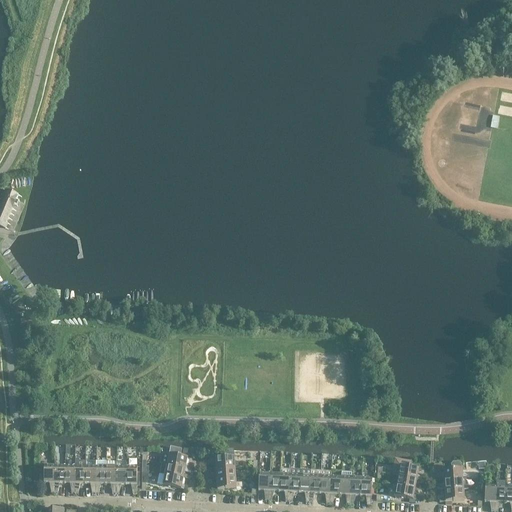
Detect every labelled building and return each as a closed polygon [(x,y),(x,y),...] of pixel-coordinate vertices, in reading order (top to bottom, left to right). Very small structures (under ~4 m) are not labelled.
[(498,128),(500,116),(494,115),(492,127),(498,128)] [(9,225),(7,224),(18,196),(6,191),(0,204),(0,205),(1,206),(0,208),(0,227),(7,230),(9,225)] [(43,312),(46,304),(36,301),(34,309),(43,312)] [(167,466),(191,471),(192,468),(191,467),(186,466),(188,460),(180,458),(181,452),(170,450),(167,466)] [(210,468),(210,471),(235,469),(234,451),(223,452),(223,459),(215,460),(216,467),(211,467),(210,468)] [(398,478),(423,482),(423,479),(422,478),(417,477),(419,471),(410,469),(411,463),(395,460),(392,476),(398,478)] [(101,485),(106,485),(106,462),(96,462),(96,467),(95,495),(99,495),(101,485)] [(112,495),(116,495),(116,468),(116,463),(106,462),(106,485),(111,485),(112,495)] [(80,485),(85,485),(85,467),(86,463),(75,463),(75,467),(75,495),(79,495),(80,485)] [(438,483),(463,481),(462,470),(460,470),(460,465),(458,464),(453,464),(450,467),(450,471),(443,472),(444,479),(439,479),(438,480),(438,483)] [(162,465),(160,475),(165,476),(183,480),(185,473),(190,474),(191,474),(191,471),(167,466),(162,465)] [(54,494),(55,467),(44,466),(44,476),(39,476),(39,484),(50,484),(51,494),(54,494)] [(60,484),(65,484),(65,467),(55,467),(54,494),(58,494),(60,484)] [(75,495),(75,467),(65,467),(65,484),(70,485),(71,494),(75,495)] [(92,495),(95,495),(96,467),(85,467),(85,485),(90,485),(92,495)] [(121,485),(126,486),(126,468),(116,468),(116,495),(119,495),(121,485)] [(137,496),(137,492),(137,468),(126,468),(126,486),(131,486),(133,496),(137,496)] [(216,474),(217,480),(236,479),(235,469),(210,471),(210,473),(211,474),(216,474)] [(285,503),(288,503),(289,503),(290,470),(280,470),(280,475),(279,493),(284,493),(285,503)] [(294,493),(300,494),(301,471),(290,470),(289,503),(292,503),(294,493)] [(309,504),(311,476),(311,471),(301,471),(300,494),(305,494),(306,504),(309,504)] [(315,494),(320,495),(321,472),(311,471),(311,476),(309,504),(313,504),(315,494)] [(330,505),(331,477),(331,472),(321,472),(320,495),(325,495),(326,505),(330,505)] [(265,502),(268,502),(270,474),(259,474),(258,491),(264,492),(265,502)] [(274,492),(279,493),(280,475),(270,474),(268,502),(272,502),(274,492)] [(182,486),(183,480),(165,476),(163,486),(187,491),(188,488),(187,487),(182,486)] [(335,495),(340,496),(341,478),(331,477),(330,505),(333,505),(335,495)] [(346,506),(350,506),(351,478),(341,478),(340,496),(345,496),(346,506)] [(356,497),(361,497),(362,479),(351,478),(350,506),(354,506),(356,497)] [(396,488),(415,491),(416,484),(421,485),(422,485),(423,482),(398,478),(396,488)] [(212,491),(236,490),(236,479),(217,480),(217,487),(212,487),(212,488),(212,491)] [(372,480),(362,479),(361,497),(366,497),(367,507),(371,507),(372,480)] [(445,492),(447,492),(463,491),(463,481),(438,483),(438,485),(439,486),(444,486),(445,492)] [(494,511),(496,486),(485,485),(484,503),(490,503),(490,511),(494,511)] [(498,511),(500,504),(505,504),(506,486),(496,486),(494,511),(498,511)] [(414,497),(415,491),(396,488),(395,498),(419,502),(419,499),(419,498),(414,497)] [(464,502),(463,491),(447,492),(445,492),(445,499),(440,499),(439,500),(439,503),(464,502)]
